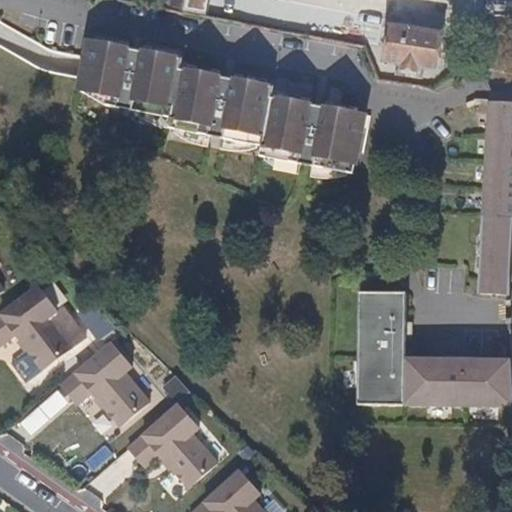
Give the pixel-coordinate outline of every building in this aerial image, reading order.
[(441,30),(388,24),(383,60),(400,63),(401,68),(415,70),(416,64),(436,67),(441,30)] [(129,50),(89,42),(79,92),(106,107),(171,119),(169,129),(261,146),(259,156),(352,174),(364,115),(324,108),(310,105),(272,98),(273,87),(233,80),(220,77),(180,70),(182,60),(142,52),(129,50)] [(511,91),(488,90),(488,101),(511,102),(511,91)] [(511,215),(511,102),(488,101),(479,292),(509,294),(508,271),(511,217),(511,215)] [(40,286),(0,316),(0,343),(3,347),(18,336),(22,341),(25,339),(31,347),(28,349),(44,371),(75,349),(53,318),(60,313),(40,286)] [(406,292),(359,292),(358,404),(511,406),(511,392),(510,359),(405,358),(406,292)] [(31,347),(25,339),(22,341),(28,349),(31,347)] [(113,343),(63,386),(79,406),(94,394),(98,399),(101,397),(107,405),(104,407),(122,428),(152,404),(127,375),(134,369),(113,343)] [(107,405),(101,397),(98,399),(104,407),(107,405)] [(95,399),(83,410),(104,431),(115,421),(95,399)] [(179,405),(130,449),(147,469),(161,456),(165,461),(168,459),(174,467),(172,469),(190,490),(219,465),(194,436),(201,430),(179,405)] [(88,459),(94,469),(114,457),(108,447),(88,459)] [(174,467),(168,459),(165,461),(172,469),(174,467)] [(240,471),(195,511),(264,511),(255,502),(262,496),(240,471)]
